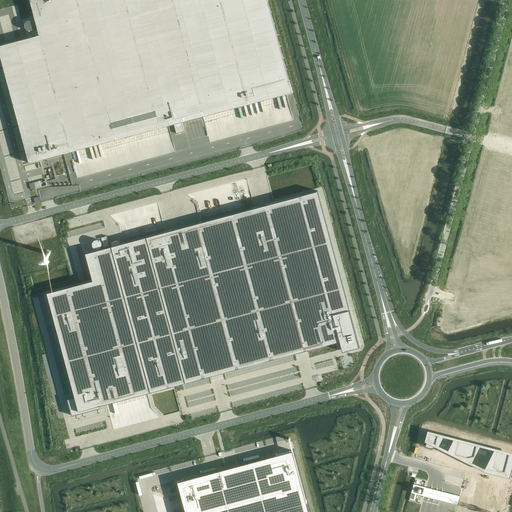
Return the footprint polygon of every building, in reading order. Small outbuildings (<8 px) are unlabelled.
[(8,43),(0,45),(0,54),(29,163),(174,124),(176,134),(184,132),(182,122),(292,93),(267,0),(29,0),(31,5),(38,30),(32,31),(33,36),(22,39),(8,43)] [(31,31),(32,30),(34,29),(35,27),(35,26),(35,24),(34,22),(32,21),(31,21),(29,21),(28,21),(26,22),(25,23),(25,25),(25,26),(25,28),(26,29),(27,30),(29,31),(31,31)] [(69,287),(47,293),(62,350),(75,397),(68,399),(72,415),(77,414),(84,412),(90,410),(100,408),(99,406),(106,404),(152,391),(296,353),(340,341),(342,349),(342,351),(350,349),(359,347),(358,345),(349,309),(348,303),(340,273),(339,271),(325,217),(318,192),(318,191),(308,193),(262,206),(172,230),(151,235),(129,241),(121,244),(120,240),(117,241),(113,242),(110,243),(111,246),(110,247),(107,236),(101,238),(104,248),(85,253),(88,262),(93,280),(69,287)] [(99,249),(100,248),(101,247),(101,245),(102,244),(101,242),(100,241),(99,240),(97,240),(96,240),(94,240),(93,241),(92,243),(92,244),(92,246),(93,247),(94,248),(96,249),(97,249),(99,249)] [(434,449),(434,447),(435,447),(435,446),(484,471),(509,478),(511,465),(511,451),(427,430),(424,441),(426,442),(424,448),(430,449),(434,449)] [(308,511),(292,451),(177,481),(180,491),(185,511),(308,511)] [(424,486),(413,483),(411,492),(422,495),(423,496),(427,497),(431,498),(437,499),(442,501),(449,502),(454,504),(457,505),(460,496),(456,495),(451,493),(445,492),(439,490),(434,489),(429,488),(424,486)]
